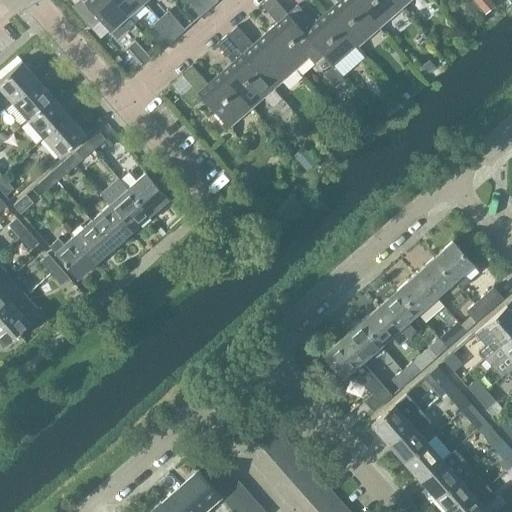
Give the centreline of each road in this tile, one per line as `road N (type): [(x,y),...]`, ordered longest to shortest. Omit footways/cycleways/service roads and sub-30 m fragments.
road 1 (residential): [(267,362),(462,189)]
road 2 (residential): [(95,511),(267,362)]
road 3 (residential): [(399,511),(267,362)]
road 4 (residential): [(122,100),(245,0)]
road 5 (residential): [(212,205),(122,100)]
road 6 (residential): [(122,100),(34,0)]
